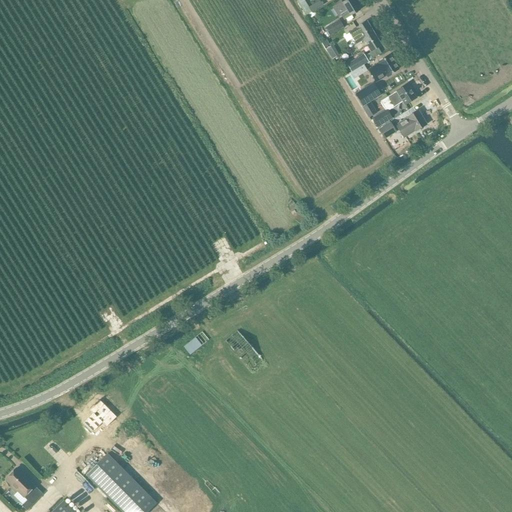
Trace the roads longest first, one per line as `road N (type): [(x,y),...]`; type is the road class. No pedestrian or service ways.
road 1 (tertiary): [(0,415),(46,397),(322,232),(463,134)]
road 2 (tertiary): [(463,134),(380,0)]
